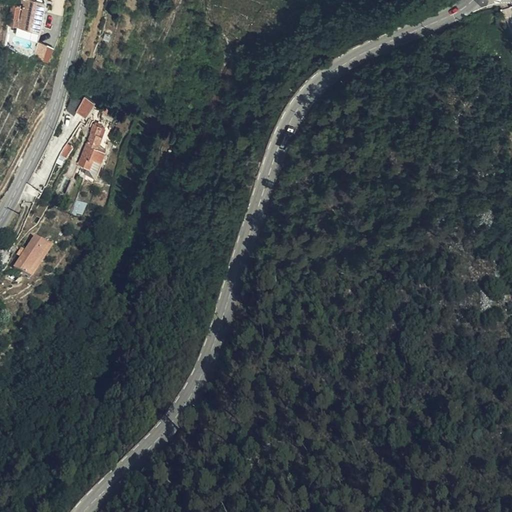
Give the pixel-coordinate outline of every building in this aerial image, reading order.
[(20,28),(41,32),(46,2),(37,0),(17,0),(17,2),(24,4),(20,28)] [(19,19),(21,6),(12,5),(9,25),(19,27),(20,19),(19,19)] [(45,60),(49,46),(35,41),(31,56),(45,60)] [(76,121),(83,110),(72,104),(66,121),(73,126),(76,121)] [(94,111),(85,106),(83,110),(76,121),(85,126),(94,111)] [(88,135),(90,136),(96,140),(99,134),(101,131),(92,127),(88,135)] [(96,140),(90,136),(86,145),(83,144),(72,163),(74,165),(72,169),(88,180),(102,156),(94,151),(103,136),(99,134),(96,140)] [(52,246),(36,233),(13,264),(30,276),(52,246)]
